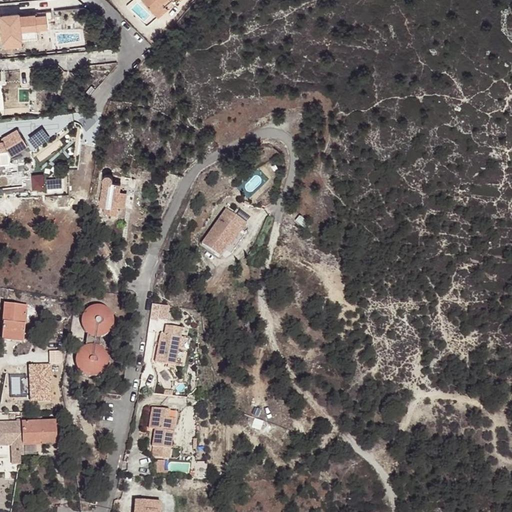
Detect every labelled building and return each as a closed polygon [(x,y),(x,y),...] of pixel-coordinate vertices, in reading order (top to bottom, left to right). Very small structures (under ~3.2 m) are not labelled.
[(165,0),(146,0),(155,9),(164,1),(165,0)] [(170,8),(167,5),(164,1),(155,9),(161,16),(170,8)] [(21,14),(1,16),(4,44),(23,41),(22,32),(38,31),(36,15),(21,17),(21,14)] [(19,133),(2,141),(3,143),(0,143),(0,153),(7,153),(10,159),(28,150),(19,133)] [(118,209),(120,194),(121,186),(112,185),(113,183),(114,181),(113,180),(112,178),(110,176),(108,176),(105,177),(104,179),(103,181),(103,182),(104,184),(100,206),(105,207),(104,214),(116,215),(118,209)] [(45,177),(36,178),(37,191),(46,190),(45,177)] [(127,195),(120,194),(118,209),(125,210),(127,195)] [(229,212),(203,245),(220,258),(229,246),(240,231),(243,232),(247,226),(229,212)] [(240,231),(229,246),(231,247),(243,232),(240,231)] [(3,322),(25,325),(27,306),(5,303),(3,322)] [(83,331),(87,335),(99,337),(103,336),(108,333),(111,328),(112,322),(111,317),(109,311),(105,308),(100,305),(94,305),(88,307),(84,310),(81,315),(80,320),(80,326),(83,331)] [(152,305),(149,321),(156,322),(158,312),(158,306),(152,305)] [(23,344),(25,325),(3,322),(1,341),(23,344)] [(182,330),(166,326),(165,335),(161,334),(155,363),(175,366),(182,330)] [(87,335),(85,345),(98,346),(99,337),(87,335)] [(98,346),(85,345),(82,347),(77,350),(75,355),(74,361),(75,367),(78,371),(82,375),(88,377),(93,377),(98,375),(103,371),(105,366),(106,360),(105,355),(102,350),(98,346)] [(169,411),(151,408),(149,429),(154,429),(152,447),(154,447),(152,457),(169,459),(173,432),(170,432),(172,420),(168,419),(169,411)] [(32,424),(21,424),(21,437),(31,437),(31,444),(40,444),(41,446),(55,446),(55,423),(39,423),(39,416),(32,416),(32,424)] [(16,424),(0,424),(0,447),(21,446),(21,421),(16,421),(16,424)] [(135,501),(135,511),(138,511),(160,511),(161,504),(135,501)]
